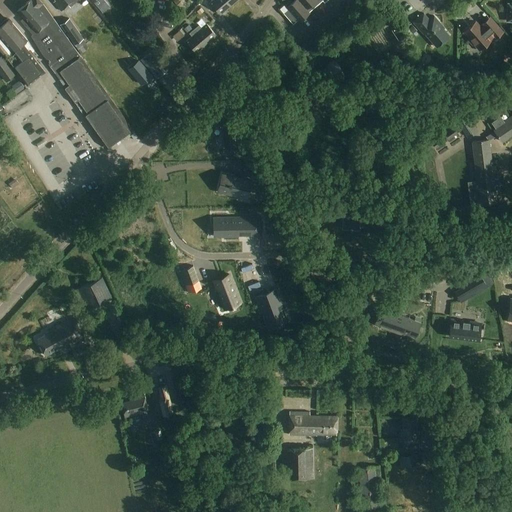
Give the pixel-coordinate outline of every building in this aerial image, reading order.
[(133,130),(81,56),(43,4),(39,0),(32,0),(31,1),(31,0),(19,11),(25,17),(21,21),(33,35),(32,36),(36,41),(43,54),(48,61),(50,62),(50,63),(49,64),(55,72),(108,147),(133,130)] [(55,0),(56,0),(54,2),(61,11),(68,5),(70,7),(78,0),(55,0)] [(220,15),(230,6),(225,0),(212,0),(210,3),(220,15)] [(295,0),(287,8),(289,10),(284,14),(293,24),(298,20),(299,22),(310,13),(310,12),(323,0),(325,3),(328,0),(295,0)] [(430,20),(424,13),(413,22),(422,32),(423,32),(431,41),(435,38),(440,44),(450,36),(440,25),(441,24),(434,16),(430,20)] [(503,32),(490,18),(480,27),(476,22),(464,32),(469,38),(468,39),(473,45),(474,44),(480,50),(491,40),(491,39),(495,35),(497,37),(503,32)] [(28,40),(9,19),(0,26),(0,50),(28,86),(45,72),(31,54),(35,51),(27,41),(28,40)] [(86,42),(69,19),(60,25),(77,49),(86,42)] [(199,26),(194,30),(207,45),(217,36),(207,25),(201,29),(199,26)] [(207,45),(194,30),(189,34),(192,37),(186,42),(196,54),(207,45)] [(155,48),(141,60),(157,80),(172,68),(155,48)] [(0,57),(0,72),(6,81),(15,75),(8,66),(1,56),(0,57)] [(346,79),(336,58),(328,62),(326,68),(327,72),(330,78),(334,81),(339,82),(346,79)] [(146,73),(140,65),(135,70),(145,82),(152,77),(148,72),(146,73)] [(25,89),(19,81),(12,86),(17,94),(25,89)] [(328,86),(316,87),(316,99),(329,98),(328,86)] [(511,104),(511,96),(497,107),(500,112),(511,104)] [(482,118),(477,111),(458,124),(467,138),(478,130),(474,123),(482,118)] [(511,131),(511,120),(509,117),(504,121),(501,117),(492,123),(496,129),(494,130),(502,142),(510,137),(509,134),(511,131)] [(234,120),(220,123),(225,152),(239,150),(234,120)] [(494,179),(489,140),(473,142),(480,204),(496,202),(495,190),(500,188),(499,186),(501,185),(501,182),(499,182),(499,180),(494,179)] [(17,160),(12,163),(19,174),(24,171),(17,160)] [(71,183),(71,174),(58,174),(58,183),(71,183)] [(222,174),(218,189),(248,196),(251,180),(222,174)] [(360,213),(344,211),(342,227),(359,229),(360,221),(371,222),(372,214),(366,213),(366,214),(360,214),(360,213)] [(389,217),(374,216),(373,223),(389,224),(389,217)] [(216,218),(216,232),(224,232),(224,237),(238,236),(238,234),(251,234),(251,236),(261,236),(260,217),(216,218)] [(233,273),(218,279),(229,307),(244,301),(233,273)] [(112,297),(102,277),(73,291),(83,311),(112,297)] [(276,290),(258,297),(269,329),(288,322),(276,290)] [(376,320),(381,322),(380,325),(415,337),(417,332),(418,332),(419,327),(421,322),(397,314),(395,316),(385,312),(385,313),(379,311),(376,320)] [(84,339),(74,318),(48,330),(49,331),(43,334),(44,336),(37,339),(45,356),(66,346),(67,348),(84,339)] [(481,324),(451,320),(449,336),(479,340),(481,324)] [(85,354),(84,348),(73,351),(74,357),(85,354)] [(174,413),(167,385),(158,387),(161,396),(159,401),(163,417),(174,413)] [(148,412),(144,395),(139,396),(140,399),(122,403),(125,417),(148,412)] [(310,412),(290,412),(289,435),(317,436),(317,435),(337,436),(337,416),(310,415),(310,412)] [(157,422),(155,414),(142,416),(144,425),(157,422)] [(417,418),(403,418),(403,430),(401,430),(401,441),(419,442),(419,430),(417,430),(417,418)] [(511,446),(511,422),(509,422),(509,423),(500,422),(505,445),(511,446)] [(313,478),(313,449),(282,449),(282,478),(313,478)] [(438,462),(436,451),(422,454),(424,465),(438,462)] [(419,453),(399,457),(401,467),(421,463),(419,453)] [(379,511),(375,467),(358,469),(363,511),(379,511)]
